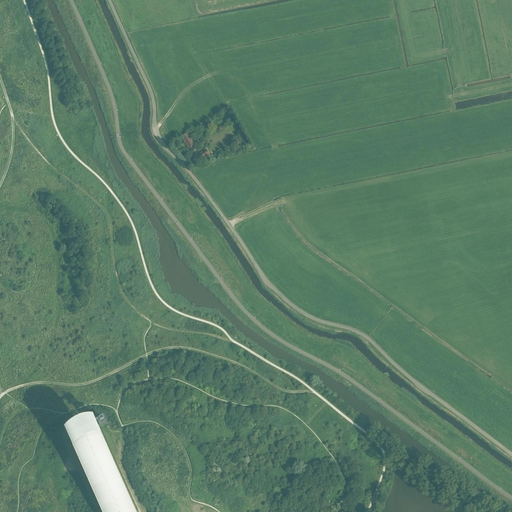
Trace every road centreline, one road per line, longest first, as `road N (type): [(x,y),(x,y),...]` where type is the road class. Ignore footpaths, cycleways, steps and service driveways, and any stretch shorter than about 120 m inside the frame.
road 1 (residential): [(364,336),(291,306),(165,149),(109,0)]
road 2 (track): [(232,342),(162,327),(134,309),(114,268),(108,216),(31,144),(0,77)]
road 3 (unclassified): [(511,453),(364,336)]
